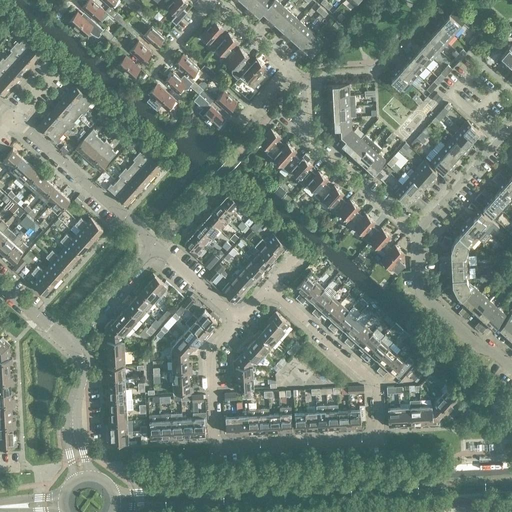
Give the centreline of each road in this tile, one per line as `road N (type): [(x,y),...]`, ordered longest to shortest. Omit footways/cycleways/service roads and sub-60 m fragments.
road 1 (residential): [(234,323),(208,355),(214,446),(380,440),(376,387),(265,290)]
road 2 (secondary): [(511,470),(114,492)]
road 3 (secondary): [(115,509),(511,488)]
road 4 (residential): [(155,251),(0,109)]
road 5 (residential): [(412,233),(314,148),(303,80)]
road 6 (residential): [(511,368),(421,294),(412,233)]
road 7 (residential): [(66,343),(155,251)]
road 8 (residential): [(412,233),(497,138)]
